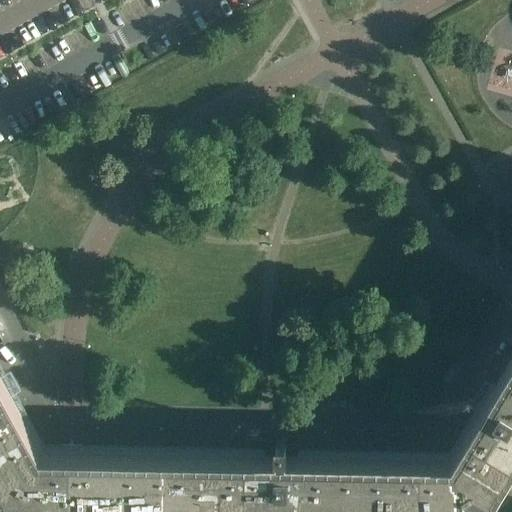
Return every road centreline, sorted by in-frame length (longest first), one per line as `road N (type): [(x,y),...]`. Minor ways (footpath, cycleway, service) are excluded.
road 1 (residential): [(0,304),(65,411),(418,422),(450,406),(511,303)]
road 2 (residential): [(0,108),(196,0)]
